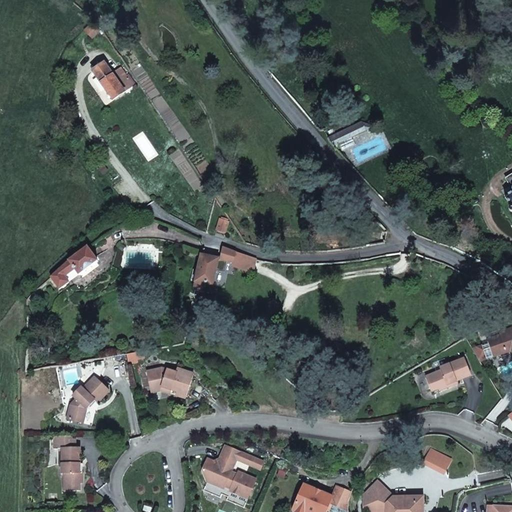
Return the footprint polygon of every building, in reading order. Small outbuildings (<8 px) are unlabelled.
[(104,63),(94,71),(114,100),(121,112),(133,104),(125,93),(112,75),(104,63)] [(112,75),(125,93),(136,84),(124,67),(112,75)] [(336,150),(354,142),(351,137),(371,128),(370,125),(362,122),(326,139),(336,150)] [(217,230),(226,233),(229,221),(220,219),(217,230)] [(69,261),(51,278),(59,290),(69,283),(65,278),(75,270),(79,276),(98,261),(88,247),(69,261)] [(242,263),(244,254),(224,248),(222,260),(234,263),(234,261),(242,263)] [(219,259),(203,256),(199,271),(194,270),(192,281),(197,282),(195,291),(205,293),(207,284),(213,286),(219,259)] [(505,334),(509,338),(511,334),(511,327),(501,332),(502,335),(505,334)] [(493,356),(505,353),(505,351),(508,348),(511,351),(511,334),(509,338),(505,334),(502,335),(488,340),(489,343),(472,349),(480,361),(493,356)] [(442,370),(426,377),(432,391),(439,389),(440,391),(449,387),(448,385),(457,381),(471,375),(464,358),(441,368),(442,370)] [(161,368),(147,371),(151,389),(161,387),(176,391),(177,392),(176,396),(185,398),(193,374),(177,368),(176,372),(161,368)] [(67,419),(83,423),(86,409),(94,401),(97,404),(109,391),(94,377),(83,389),(81,387),(73,396),(76,399),(70,405),(67,419)] [(161,391),(176,396),(177,392),(176,391),(161,387),(151,389),(152,392),(161,391)] [(53,436),(54,448),(62,448),(75,448),(75,436),(53,436)] [(203,471),(207,481),(224,489),(225,487),(231,489),(230,492),(248,499),(256,480),(238,473),(237,475),(231,472),(237,460),(240,452),(226,446),(219,462),(216,463),(208,459),(203,471)] [(80,464),(80,448),(75,448),(62,448),(62,474),(64,474),(64,490),(79,490),(80,483),(82,483),(82,473),(80,473),(80,464)] [(237,460),(261,470),(264,462),(240,452),(237,460)] [(203,491),(244,508),(248,499),(230,492),(231,489),(225,487),(224,489),(207,481),(203,491)] [(386,511),(423,511),(423,497),(394,497),(378,482),(364,495),(366,507),(370,507),(386,506),(387,510),(386,511)] [(293,510),(294,511),(326,511),(327,510),(330,503),(339,507),(347,507),(347,501),(351,493),(337,487),(333,497),(304,485),(293,510)] [(330,503),(327,510),(332,511),(347,511),(347,507),(339,507),(330,503)]
